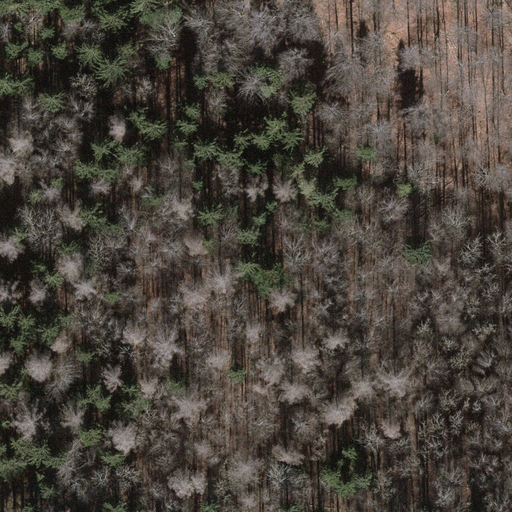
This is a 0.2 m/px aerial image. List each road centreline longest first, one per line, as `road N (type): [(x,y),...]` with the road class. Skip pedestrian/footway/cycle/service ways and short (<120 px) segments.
road 1 (track): [(0,83),(239,102),(511,192)]
road 2 (track): [(334,511),(439,415),(511,330)]
